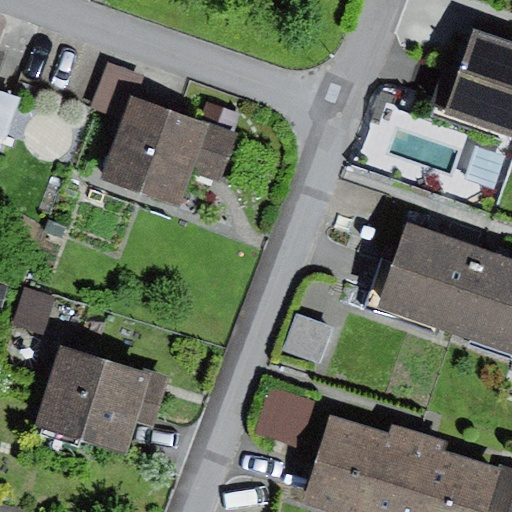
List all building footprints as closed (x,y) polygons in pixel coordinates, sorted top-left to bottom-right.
[(511,45),(474,32),(457,80),(445,75),(432,112),(511,139),(511,45)] [(107,65),(91,109),(123,120),(131,99),(136,101),(144,78),(107,65)] [(0,141),(5,143),(20,100),(0,93),(0,141)] [(136,101),(131,99),(123,120),(102,180),(179,207),(191,173),(221,184),(238,137),(136,101)] [(483,254),(408,228),(396,265),(382,260),(365,310),(452,340),(483,254)] [(511,263),(483,254),(452,340),(511,360),(511,263)] [(43,335),(55,297),(23,288),(11,326),(43,335)] [(335,330),(298,316),(285,351),(322,365),(335,330)] [(144,375),(62,350),(37,432),(125,459),(137,421),(157,427),(173,378),(145,370),(144,375)] [(389,438),(332,421),(306,509),(317,511),(399,511),(422,435),(392,426),(389,438)] [(422,435),(399,511),(487,511),(500,472),(444,455),(448,443),(422,435)] [(511,511),(511,470),(501,467),(500,472),(487,511),(511,511)]
